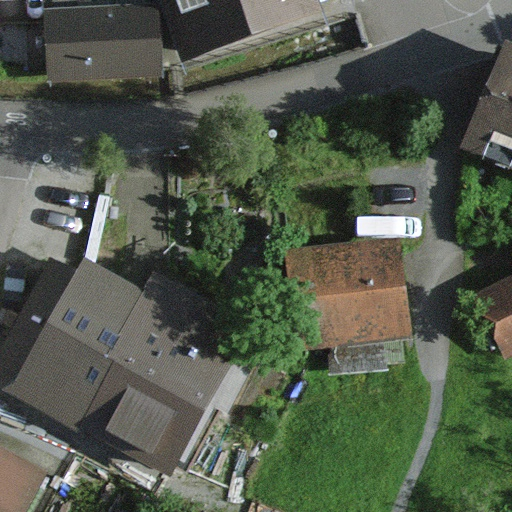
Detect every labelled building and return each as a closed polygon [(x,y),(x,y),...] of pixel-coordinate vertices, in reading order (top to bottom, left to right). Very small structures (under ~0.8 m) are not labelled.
[(151,0),(160,6),(192,81),(324,29),(314,0),(151,0)] [(43,14),(46,97),(164,92),(161,10),(111,12),(43,14)] [(496,88),(466,159),(511,178),(511,56),(510,56),(496,88)] [(280,257),(292,356),(411,342),(399,243),(280,257)] [(223,425),(269,345),(205,309),(155,280),(147,294),(83,258),(67,286),(46,274),(0,354),(0,394),(79,440),(82,435),(173,487),(213,419),(223,425)] [(506,363),(511,359),(511,278),(475,296),(506,363)] [(0,511),(28,511),(48,475),(0,449),(0,511)]
